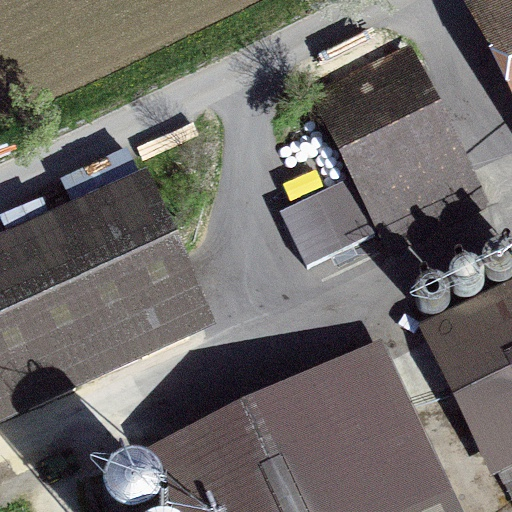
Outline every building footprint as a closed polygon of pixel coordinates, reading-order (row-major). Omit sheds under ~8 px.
[(511,0),(479,0),(475,2),(511,76),(511,0)] [(404,48),(313,93),(392,252),(482,207),(404,48)] [(0,388),(194,304),(144,190),(0,252),(0,388)] [(511,283),(431,323),(511,490),(511,283)] [(457,511),(381,350),(159,454),(185,511),(457,511)] [(0,480),(24,471),(18,455),(0,462),(0,480)]
